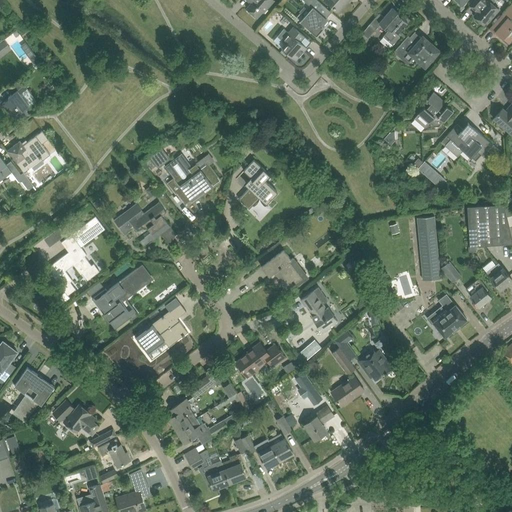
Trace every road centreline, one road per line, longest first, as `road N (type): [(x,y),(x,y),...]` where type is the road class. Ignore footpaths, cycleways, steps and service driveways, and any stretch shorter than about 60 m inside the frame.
road 1 (residential): [(213,0),(300,73),(370,0)]
road 2 (residential): [(133,405),(221,340),(226,320),(203,280)]
road 3 (residential): [(511,504),(379,496),(351,469)]
road 4 (unclassified): [(133,405),(0,305)]
road 5 (tertiary): [(389,431),(511,325)]
road 6 (unclassified): [(466,32),(495,57),(496,68),(473,90),(446,61)]
road 7 (unclassified): [(188,511),(168,458),(133,405)]
